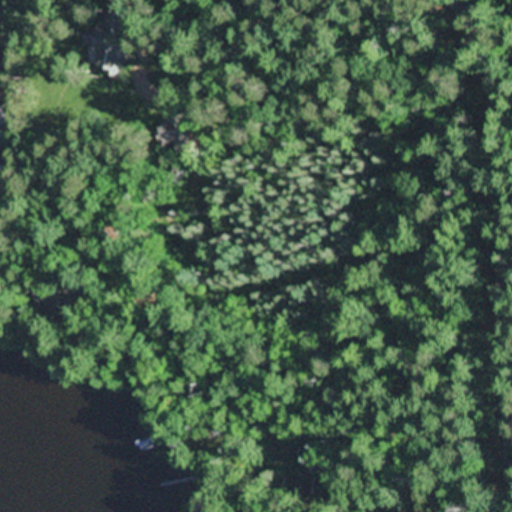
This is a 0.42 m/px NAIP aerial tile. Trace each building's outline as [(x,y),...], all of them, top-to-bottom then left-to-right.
[(135,19),(127,79),(101,75),(104,51),(100,50),(100,46),(89,45),(91,27),(103,29),(104,26),(110,27),(112,5),(122,7),(136,8),(135,19)] [(0,105),(23,108),(21,130),(0,127),(0,105)] [(191,114),(202,150),(183,156),(179,143),(170,146),(164,128),(173,125),(172,120),(191,114)] [(189,292),(178,303),(169,294),(179,283),(189,292)] [(77,316),(52,321),(46,293),(71,288),(72,291),(77,316)] [(300,448),(299,457),(291,457),(292,447),(300,448)] [(314,500),(314,504),(293,502),(296,481),(296,475),(317,477),(314,500)]
